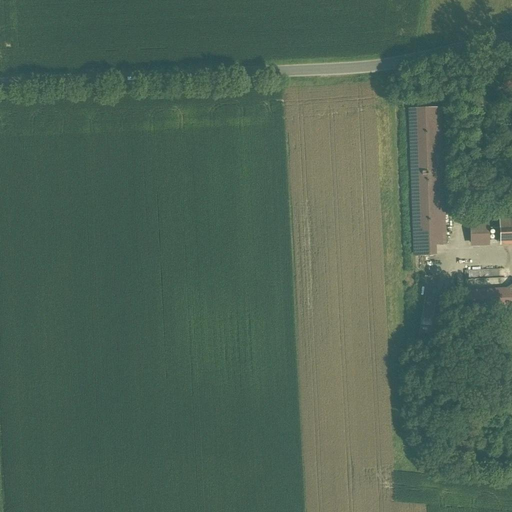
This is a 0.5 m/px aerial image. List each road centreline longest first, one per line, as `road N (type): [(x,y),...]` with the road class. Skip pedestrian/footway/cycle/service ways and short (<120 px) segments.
road 1 (unclassified): [(0,86),(366,66),(511,39)]
road 2 (track): [(434,338),(506,40)]
